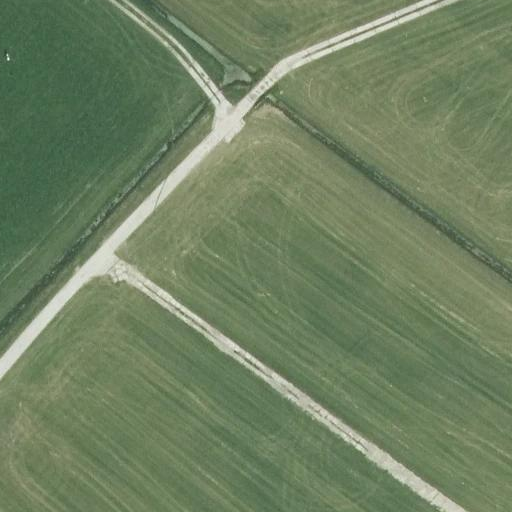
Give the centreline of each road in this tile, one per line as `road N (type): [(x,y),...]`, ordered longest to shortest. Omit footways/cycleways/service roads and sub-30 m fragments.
road 1 (track): [(94,263),(132,279),(453,511)]
road 2 (track): [(223,128),(0,371)]
road 3 (track): [(441,0),(285,67),(223,128)]
road 4 (track): [(223,128),(220,108),(190,65),(116,0)]
